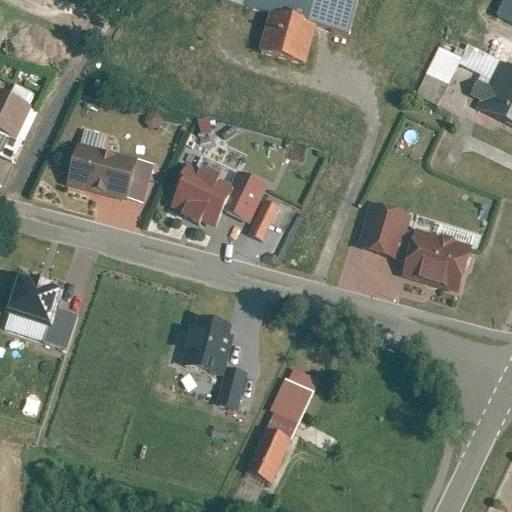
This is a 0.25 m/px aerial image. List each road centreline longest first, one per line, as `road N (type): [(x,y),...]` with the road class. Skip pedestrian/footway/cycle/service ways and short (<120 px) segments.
road 1 (unclassified): [(0,215),(245,280),(511,367)]
road 2 (tertiary): [(511,378),(445,511)]
